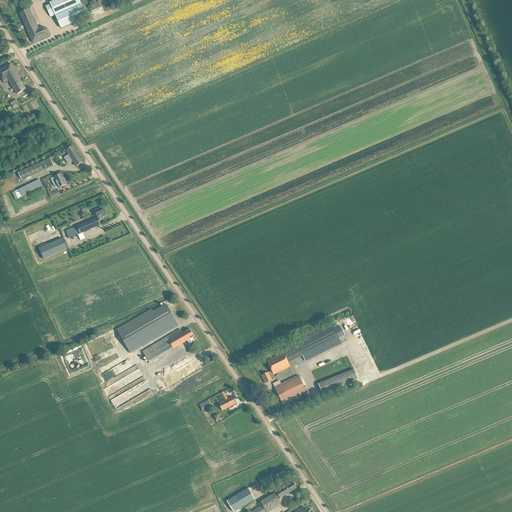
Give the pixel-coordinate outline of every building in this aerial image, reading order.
[(79,0),(55,0),(50,2),(50,4),(55,15),(61,28),(87,17),(79,0)] [(90,5),(88,6),(90,12),(101,7),(99,1),(96,3),(94,0),(89,2),(90,5)] [(39,28),(34,17),(33,17),(29,9),(20,13),(33,42),(50,35),(47,28),(44,30),(42,26),(39,28)] [(6,66),(0,69),(0,78),(1,78),(5,84),(9,81),(17,94),(21,92),(25,89),(10,64),(6,66)] [(83,162),(77,153),(73,146),(66,150),(69,154),(64,158),(68,164),(73,160),(76,166),(83,162)] [(22,181),(49,168),(46,160),(18,173),(22,181)] [(66,185),(61,174),(57,176),(54,177),(51,179),(54,186),(57,185),(59,188),(62,187),(66,185)] [(40,180),(12,193),(15,200),(43,187),(40,180)] [(101,225),(100,221),(103,219),(102,218),(107,216),(104,210),(102,211),(101,208),(95,210),(98,217),(89,221),(88,220),(87,221),(87,222),(66,231),(69,238),(101,225)] [(68,250),(63,239),(39,248),(44,260),(68,250)] [(130,353),(178,325),(166,304),(153,312),(152,309),(117,330),(130,353)] [(305,361),(341,343),(332,325),(286,347),(282,350),(283,352),(283,353),(267,361),(267,360),(266,360),(272,371),(268,372),(262,375),(265,383),(274,379),(273,375),(290,367),(288,363),(303,356),(305,361)] [(149,363),(194,337),(189,329),(183,333),(180,329),(166,337),(142,352),(149,363)] [(107,346),(91,352),(96,363),(105,359),(107,364),(111,362),(110,360),(112,359),(111,356),(114,355),(112,349),(109,350),(107,346)] [(168,387),(198,370),(202,367),(201,366),(204,365),(200,358),(197,359),(197,358),(192,361),(163,378),(168,387)] [(359,379),(355,370),(318,385),(321,394),(359,379)] [(298,376),(275,388),(283,405),(307,393),(298,376)] [(236,403),(232,396),(228,399),(224,392),(221,393),(224,401),(218,404),(222,411),(232,406),(236,403)] [(199,404),(202,410),(211,405),(208,400),(199,404)] [(268,511),(281,505),(278,500),(297,488),(293,482),(261,501),(263,505),(250,511),(268,511)] [(226,503),(231,511),(233,511),(254,500),(247,489),(226,503)]
